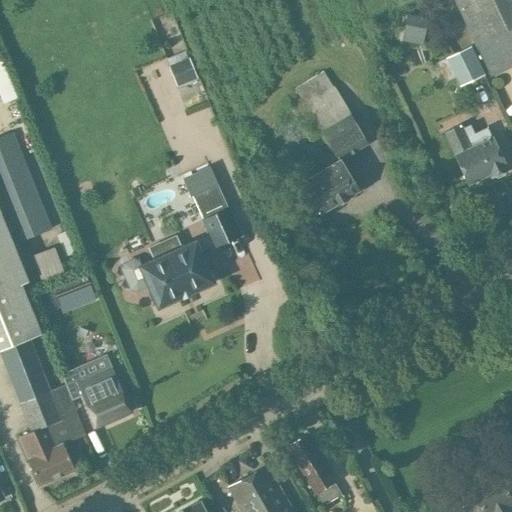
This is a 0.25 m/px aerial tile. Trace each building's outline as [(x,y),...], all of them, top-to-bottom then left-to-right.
[(511,0),(453,0),(475,45),(490,77),(511,67),(511,0)] [(403,29),(423,33),(427,17),(406,13),(403,29)] [(485,74),(471,46),(438,62),(447,80),(455,76),(460,86),(485,74)] [(178,86),(196,79),(185,51),(167,58),(178,86)] [(2,69),(0,70),(0,97),(6,111),(17,106),(2,69)] [(315,192),(305,198),(315,214),(324,208),(325,210),(358,190),(340,160),(368,144),(352,116),(322,133),(338,161),(307,179),(315,192)] [(463,127),(461,123),(447,130),(448,132),(445,134),(468,184),(490,174),(491,177),(507,169),(487,126),(474,132),(470,124),(463,127)] [(13,131),(0,136),(0,356),(19,403),(31,431),(17,437),(27,460),(29,459),(40,484),(73,469),(62,444),(85,434),(64,385),(49,391),(28,338),(36,336),(42,333),(22,284),(29,281),(14,244),(52,228),(13,131)] [(209,164),(184,175),(192,193),(217,182),(209,164)] [(213,242),(215,246),(241,234),(227,203),(201,216),(213,242)] [(158,307),(214,282),(196,241),(140,266),(138,261),(134,259),(124,264),(122,268),(131,288),(136,290),(148,284),(158,307)] [(54,247),(32,255),(41,280),(63,272),(54,247)] [(85,272),(34,292),(42,313),(59,306),(60,305),(62,311),(95,298),(85,272)] [(106,358),(63,377),(74,402),(84,398),(98,429),(131,414),(106,358)] [(331,477),(308,435),(288,447),(316,495),(317,494),(323,505),(342,494),(331,477)] [(291,511),(266,466),(230,486),(244,511),(291,511)] [(511,511),(511,474),(511,472),(464,498),(467,504),(461,507),(463,511),(511,511)] [(207,511),(201,501),(180,511),(207,511)]
